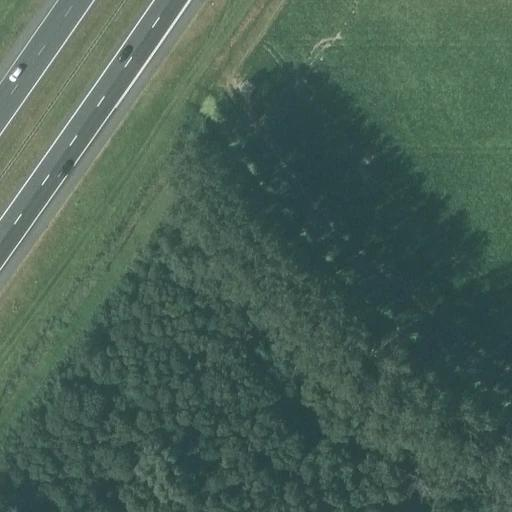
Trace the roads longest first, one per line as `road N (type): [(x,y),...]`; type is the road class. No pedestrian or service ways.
road 1 (motorway): [(0,242),(171,0)]
road 2 (motorway): [(76,0),(0,108)]
